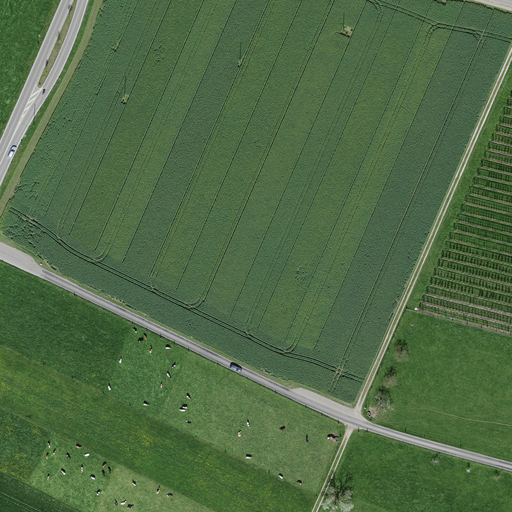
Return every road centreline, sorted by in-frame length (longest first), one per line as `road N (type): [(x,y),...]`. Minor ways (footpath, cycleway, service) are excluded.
road 1 (residential): [(0,250),(352,424),(511,467)]
road 2 (track): [(315,511),(511,53)]
road 3 (primary): [(0,164),(74,0)]
